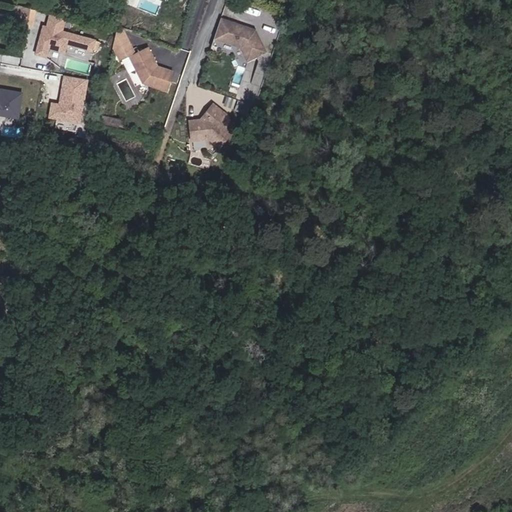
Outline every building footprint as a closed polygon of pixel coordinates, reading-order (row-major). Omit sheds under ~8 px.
[(264,56),(254,35),(248,33),(247,35),(245,34),(243,32),(220,24),(214,43),(240,51),(246,65),(264,56)] [(176,96),(182,78),(173,75),(173,77),(165,75),(166,73),(156,53),(139,62),(152,88),(176,96)] [(81,125),(89,83),(66,79),(64,92),(66,92),(65,98),(63,97),(61,108),(54,107),(51,120),(81,125)] [(0,117),(4,118),(3,123),(19,126),(24,97),(9,94),(8,101),(0,99),(0,117)] [(232,135),(220,126),(226,118),(213,108),(207,116),(209,118),(206,122),(206,125),(201,126),(199,124),(190,125),(192,144),(207,142),(208,141),(220,150),(232,135)]
